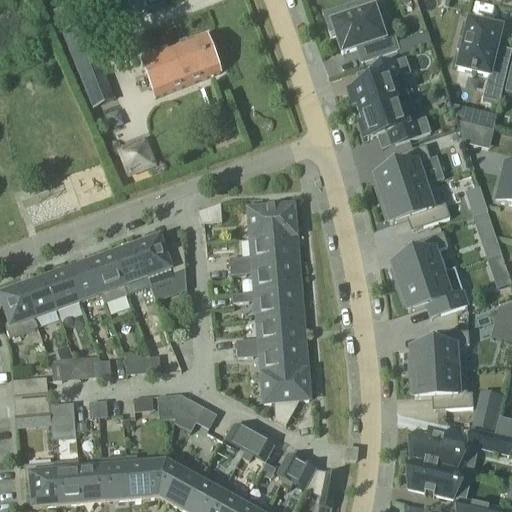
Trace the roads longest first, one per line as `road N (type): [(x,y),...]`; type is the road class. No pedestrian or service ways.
road 1 (residential): [(361,511),(371,420),(364,336),(320,146)]
road 2 (residential): [(0,262),(320,146)]
road 3 (residential): [(320,146),(269,0)]
